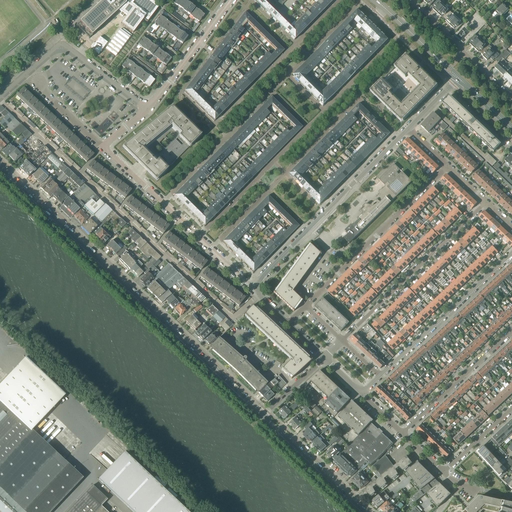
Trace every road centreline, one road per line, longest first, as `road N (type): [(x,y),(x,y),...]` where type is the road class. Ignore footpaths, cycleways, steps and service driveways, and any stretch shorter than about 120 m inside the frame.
road 1 (secondary): [(263,419),(0,169)]
road 2 (residential): [(251,288),(408,128)]
road 3 (residential): [(251,288),(102,147)]
road 4 (residential): [(342,340),(485,202)]
road 5 (residential): [(306,306),(447,166)]
road 6 (residential): [(146,108),(61,46),(0,98)]
road 7 (residential): [(511,253),(380,375)]
road 8 (unknown): [(0,348),(36,363),(71,393),(91,473)]
road 9 (residential): [(402,433),(511,331)]
road 10 (residential): [(511,97),(408,0)]
road 11 (residential): [(146,108),(230,0)]
road 12 (secondary): [(360,511),(263,419)]
